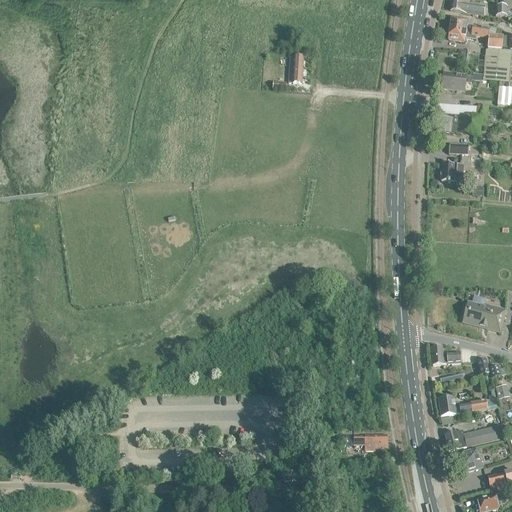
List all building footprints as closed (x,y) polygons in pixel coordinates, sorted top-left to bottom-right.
[(483,17),(485,8),(468,6),(469,0),(451,0),(450,12),(483,17)] [(507,17),(507,8),(496,8),(495,17),(507,17)] [(481,31),(480,39),(487,40),(488,33),(489,33),(489,32),(488,32),(489,28),(480,27),(479,29),(467,27),(468,21),(452,19),(451,20),(450,21),(450,24),(450,26),(450,27),(451,27),(450,29),(450,30),(450,31),(472,35),(473,30),(481,31)] [(448,39),(448,40),(448,41),(464,43),(465,39),(475,41),(476,38),(480,39),(481,31),(473,30),(472,35),(450,31),(450,32),(449,32),(449,33),(448,34),(447,38),(448,39)] [(501,50),(502,38),(488,37),(487,49),(501,50)] [(510,72),(511,53),(485,51),(484,70),(510,72)] [(289,77),(288,84),(301,85),(302,75),(303,58),(290,57),(289,70),(285,70),(285,77),(286,77),(286,78),(288,78),(288,77),(289,77)] [(510,72),(484,70),(482,81),(509,84),(510,72)] [(472,78),(443,74),(441,90),(464,93),(465,84),(471,85),(472,78)] [(511,76),(511,88),(502,88),(501,106),(511,106),(511,76)] [(486,121),(488,108),(477,106),(476,120),(486,121)] [(456,116),(475,117),(476,108),(456,107),(456,116)] [(458,120),(436,118),(435,132),(441,133),(440,135),(442,135),(442,133),(452,134),(453,129),(457,130),(456,133),(471,135),(471,136),(477,136),(479,121),(458,118),(458,120)] [(441,180),(441,182),(452,183),(456,183),(462,183),(463,175),(463,166),(461,166),(442,165),(442,174),(440,174),(440,180),(441,180)] [(489,307),(489,309),(470,304),(468,312),(466,311),(463,324),(464,323),(479,327),(479,328),(480,326),(487,328),(486,330),(488,331),(488,330),(492,332),(492,331),(498,333),(500,334),(505,311),(489,307)] [(459,353),(459,354),(455,354),(446,355),(442,356),(442,349),(431,350),(432,367),(443,366),(443,365),(447,365),(447,366),(460,364),(459,353)] [(488,370),(486,361),(476,363),(480,377),(489,374),(491,380),(501,377),(498,368),(488,370)] [(497,387),(498,400),(509,398),(507,386),(497,387)] [(485,401),(479,402),(480,403),(459,406),(458,402),(454,403),(454,399),(438,401),(440,418),(456,415),(460,414),(460,415),(487,411),(486,402),(485,402),(485,401)] [(452,417),(442,418),(442,426),(453,425),(452,417)] [(471,447),(489,443),(505,439),(502,427),(468,435),(471,447)] [(466,449),(463,436),(462,432),(445,436),(449,453),(466,449)] [(364,452),(387,452),(387,440),(387,436),(364,436),(364,437),(353,437),(353,447),(364,447),(364,452)] [(460,476),(482,469),(479,456),(477,457),(475,450),(463,454),(463,453),(462,453),(462,454),(455,456),(460,476)] [(491,490),(507,487),(504,474),(488,477),(491,490)] [(477,501),(477,502),(476,502),(477,506),(478,506),(478,507),(478,508),(478,509),(478,510),(478,511),(479,511),(478,511),(489,511),(491,511),(494,511),(495,511),(496,510),(498,510),(496,504),(505,502),(504,496),(506,496),(505,494),(494,496),(485,498),(486,499),(477,501)]
